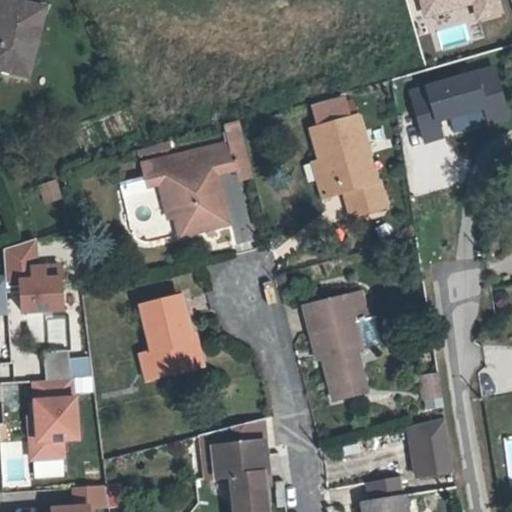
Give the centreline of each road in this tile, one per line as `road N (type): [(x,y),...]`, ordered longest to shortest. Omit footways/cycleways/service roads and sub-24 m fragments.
road 1 (residential): [(473,274),(463,354),(489,511)]
road 2 (residential): [(312,511),(263,287)]
